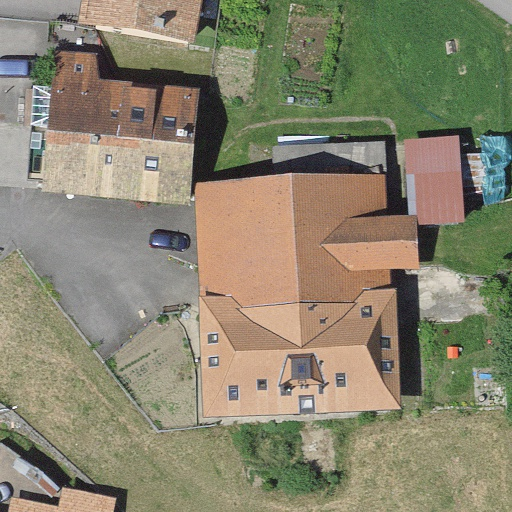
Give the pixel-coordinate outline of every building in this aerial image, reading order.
[(100,0),(96,29),(188,43),(195,0),(100,0)] [(32,128),(41,129),(36,182),(48,183),(47,187),(187,199),(187,195),(191,196),(197,102),(99,94),(95,61),(58,61),(55,92),(35,90),(32,128)] [(384,145),(280,150),(281,185),(220,188),(225,270),(206,271),(208,314),(212,314),(216,409),(388,401),(384,269),(411,267),(409,228),(458,226),(453,146),(412,149),(415,226),(366,228),(363,183),(385,182),(384,145)] [(483,156),(463,157),(464,187),(484,187),(483,156)] [(111,511),(113,505),(65,495),(61,511),(111,511)]
